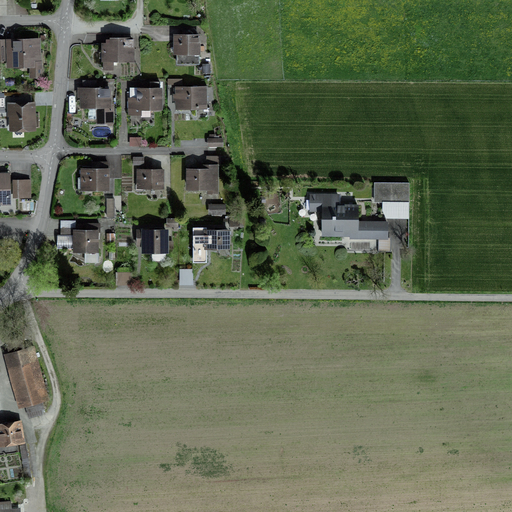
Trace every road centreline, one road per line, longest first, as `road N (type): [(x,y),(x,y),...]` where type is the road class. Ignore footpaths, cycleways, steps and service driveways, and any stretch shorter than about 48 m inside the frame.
road 1 (unclassified): [(15,285),(511,297)]
road 2 (residential): [(15,285),(31,259),(52,153)]
road 3 (residential): [(52,153),(64,22)]
